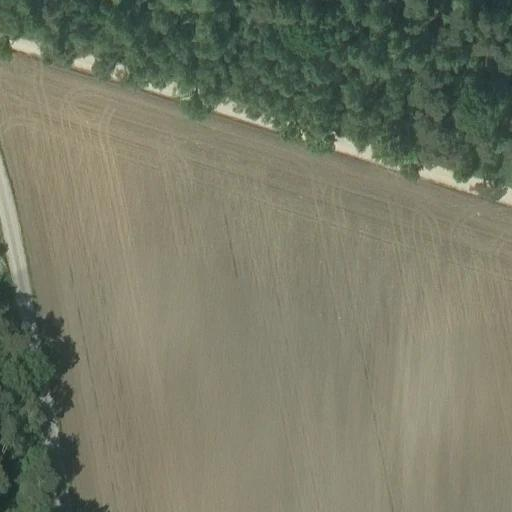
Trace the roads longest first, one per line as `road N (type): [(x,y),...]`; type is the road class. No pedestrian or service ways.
road 1 (track): [(0,42),(511,199)]
road 2 (unclassified): [(0,165),(22,236),(71,511)]
